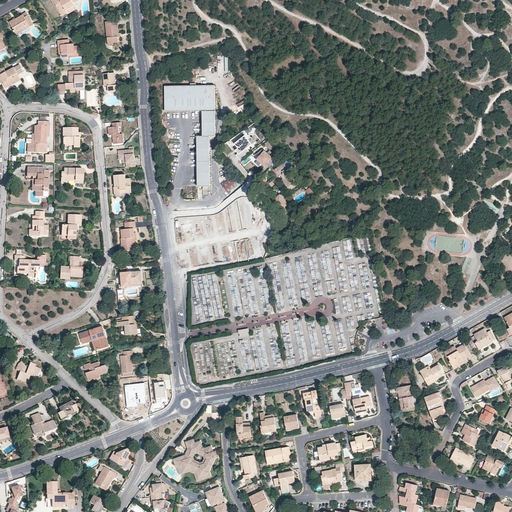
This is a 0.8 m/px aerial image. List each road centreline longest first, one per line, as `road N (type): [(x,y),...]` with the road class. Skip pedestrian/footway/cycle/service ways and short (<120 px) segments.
road 1 (residential): [(178,368),(135,0)]
road 2 (residential): [(6,107),(64,108),(94,124),(108,251),(88,304),(26,339)]
road 3 (residential): [(511,352),(457,381),(460,406),(430,474)]
road 4 (tertiary): [(373,361),(223,394)]
road 5 (tertiary): [(511,297),(423,346),(373,361)]
road 6 (residential): [(385,418),(299,438),(309,498)]
road 7 (tertiary): [(123,434),(0,476)]
road 8 (residential): [(223,394),(229,476),(244,511)]
